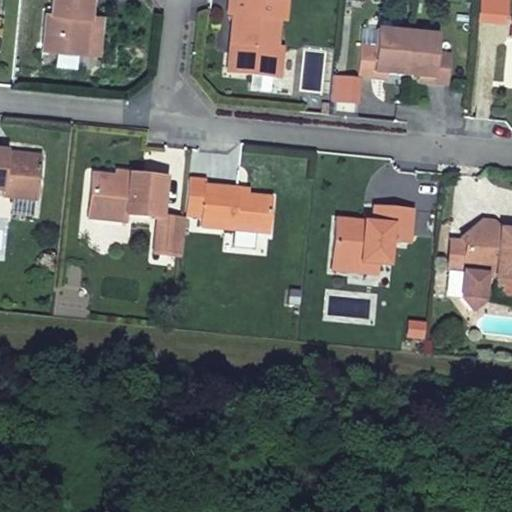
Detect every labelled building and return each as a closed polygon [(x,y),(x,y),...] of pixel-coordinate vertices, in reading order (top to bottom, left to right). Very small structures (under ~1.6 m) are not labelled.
[(92,0),(53,0),(52,11),(47,10),(44,49),(101,54),(104,16),(92,16),(92,0)] [(234,17),(231,45),(237,46),(236,55),(230,55),(228,74),(279,79),(282,50),(276,49),(279,24),(286,25),(288,5),(266,2),(266,0),(230,0),(229,16),(234,17)] [(506,0),(480,0),(478,26),(504,29),(506,0)] [(374,73),(387,75),(419,78),(433,79),(432,84),(449,86),(451,55),(437,54),(438,35),(378,29),(377,48),(361,46),(358,77),(374,79),(374,73)] [(37,200),(41,158),(6,155),(6,149),(0,148),(0,189),(2,190),(1,196),(37,200)] [(6,155),(41,158),(42,151),(6,149),(6,155)] [(131,182),(131,175),(116,173),(116,180),(131,182)] [(127,219),(158,223),(160,223),(165,180),(131,175),(131,182),(116,180),(92,177),(88,214),(127,219)] [(189,181),(185,219),(201,220),(201,231),(269,236),(271,200),(248,198),(238,197),(239,189),(204,187),(205,182),(189,181)] [(238,197),(248,198),(249,190),(239,189),(238,197)] [(335,221),(331,259),(377,264),(387,265),(390,242),(408,243),(411,209),(375,205),(374,216),(373,224),(365,223),(335,221)] [(126,224),(127,219),(88,214),(87,219),(126,224)] [(366,216),(365,223),(373,224),(374,216),(366,216)] [(511,231),(500,231),(488,230),(482,221),(459,238),(462,243),(451,242),(449,271),(464,272),(464,275),(461,300),(471,312),(483,302),(486,277),(511,279),(511,231)] [(488,230),(500,231),(495,222),(482,221),(488,230)] [(158,223),(157,230),(166,231),(167,224),(160,223),(158,223)] [(154,260),(181,262),(185,225),(167,224),(166,231),(157,230),(154,260)] [(377,264),(331,259),(331,269),(376,274),(377,264)]
